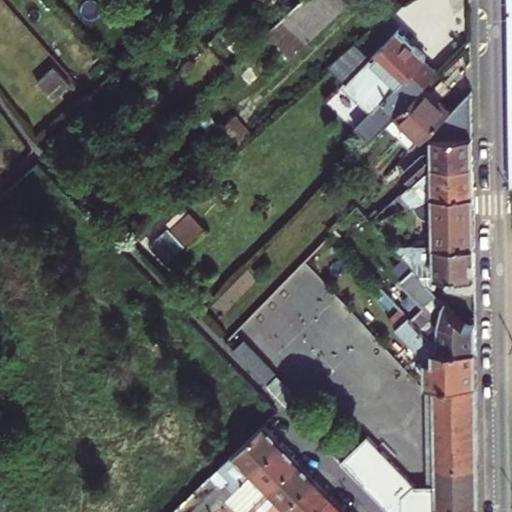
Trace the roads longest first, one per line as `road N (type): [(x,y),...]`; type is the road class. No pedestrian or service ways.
road 1 (residential): [(500,511),(491,0)]
road 2 (residential): [(278,413),(372,511)]
